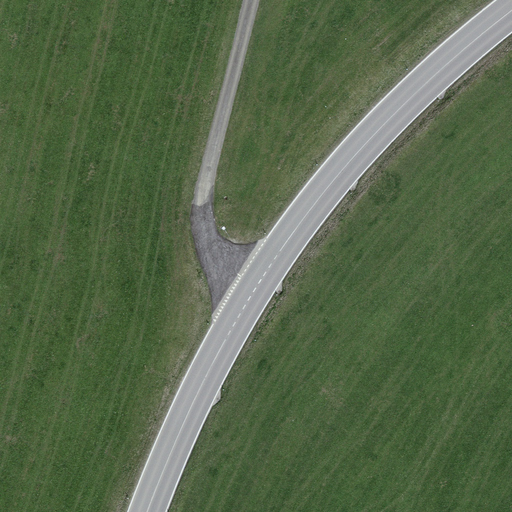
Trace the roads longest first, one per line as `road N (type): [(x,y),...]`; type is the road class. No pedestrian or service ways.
road 1 (primary): [(147,511),(228,332),(284,244),(384,123),(511,10)]
road 2 (track): [(255,287),(215,254),(202,223),(250,0)]
